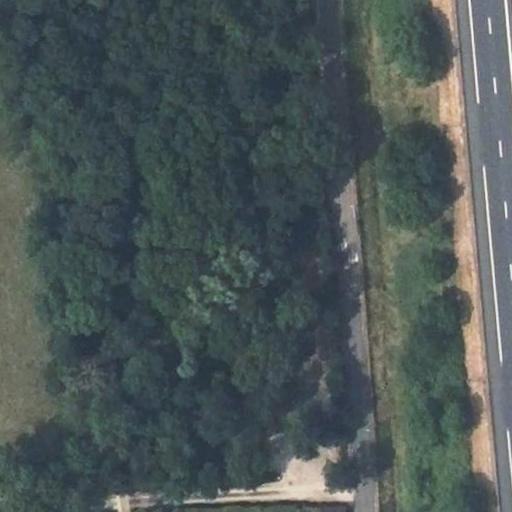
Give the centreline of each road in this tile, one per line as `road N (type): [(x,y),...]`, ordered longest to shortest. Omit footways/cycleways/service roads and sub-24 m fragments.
road 1 (unclassified): [(324,0),(359,511)]
road 2 (motorway): [(487,0),(511,286)]
